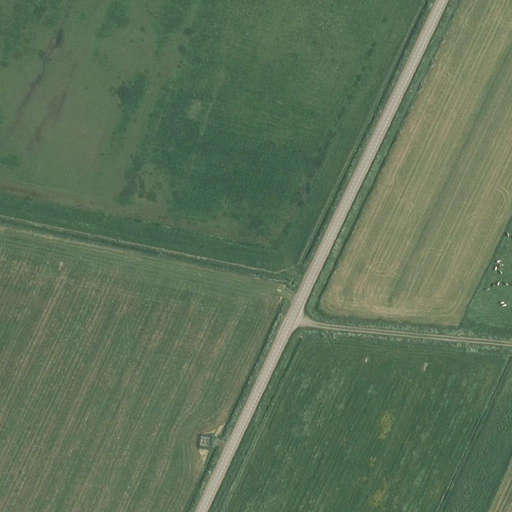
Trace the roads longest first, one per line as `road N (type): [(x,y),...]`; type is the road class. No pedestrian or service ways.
road 1 (tertiary): [(201,511),(442,0)]
road 2 (track): [(291,319),(511,340)]
